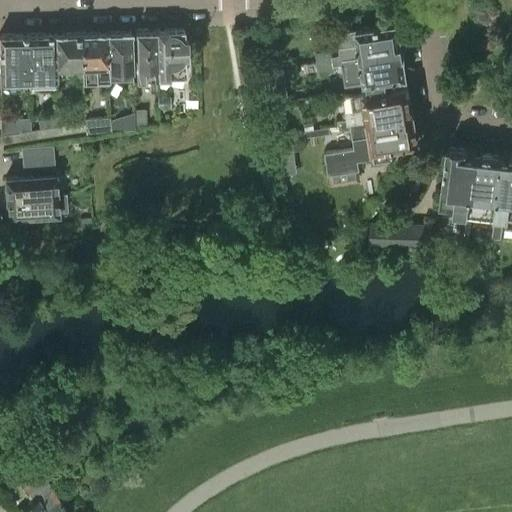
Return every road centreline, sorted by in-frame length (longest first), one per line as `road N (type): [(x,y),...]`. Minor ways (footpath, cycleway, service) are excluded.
road 1 (unclassified): [(180,511),(202,492),(287,451),(511,410)]
road 2 (residential): [(0,6),(265,0)]
road 3 (residential): [(511,132),(450,125),(439,113),(420,0)]
